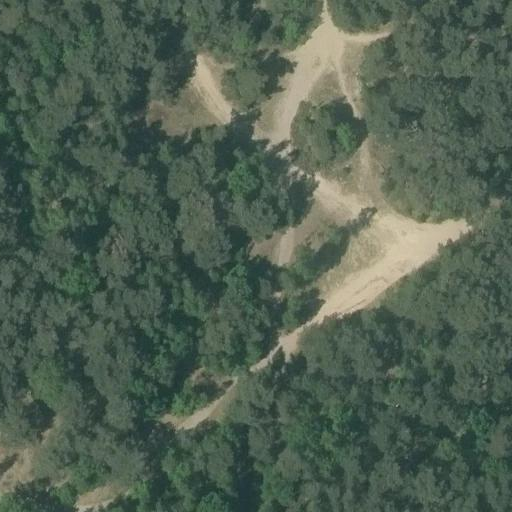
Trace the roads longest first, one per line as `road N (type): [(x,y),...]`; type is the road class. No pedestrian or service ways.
road 1 (track): [(0,500),(259,369),(417,260),(429,242),(511,202)]
road 2 (track): [(429,242),(284,169),(178,57),(156,0)]
road 3 (track): [(277,352),(284,169),(319,12),(315,0)]
